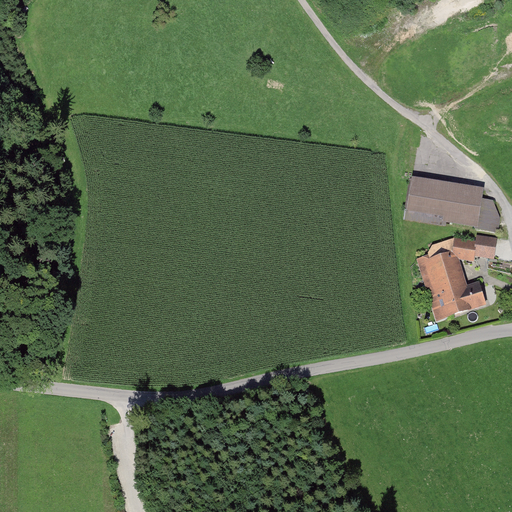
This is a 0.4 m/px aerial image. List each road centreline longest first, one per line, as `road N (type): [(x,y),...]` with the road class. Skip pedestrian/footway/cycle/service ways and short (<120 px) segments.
road 1 (unclassified): [(0,384),(126,400),(184,398),(511,331)]
road 2 (track): [(511,236),(491,184),(372,86),(301,0)]
